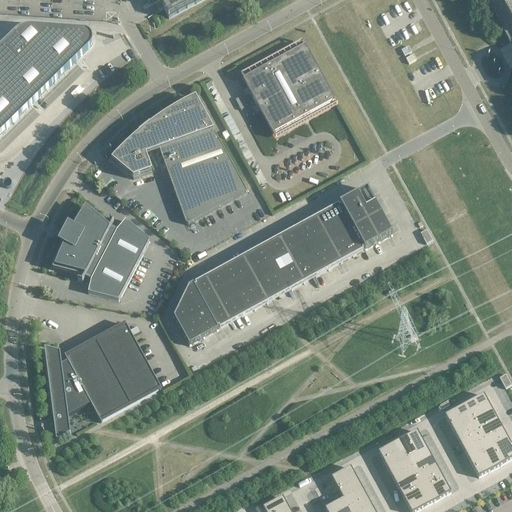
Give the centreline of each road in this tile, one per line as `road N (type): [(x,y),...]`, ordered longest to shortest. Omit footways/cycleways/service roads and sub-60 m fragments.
road 1 (unclassified): [(375,169),(202,266),(187,279),(168,323),(189,362),(412,244)]
road 2 (unclassified): [(164,84),(112,120),(69,170),(30,240),(18,286),(11,363),(19,428),(54,511)]
road 3 (unclassified): [(315,0),(164,84)]
road 4 (tertiary): [(479,112),(419,0)]
